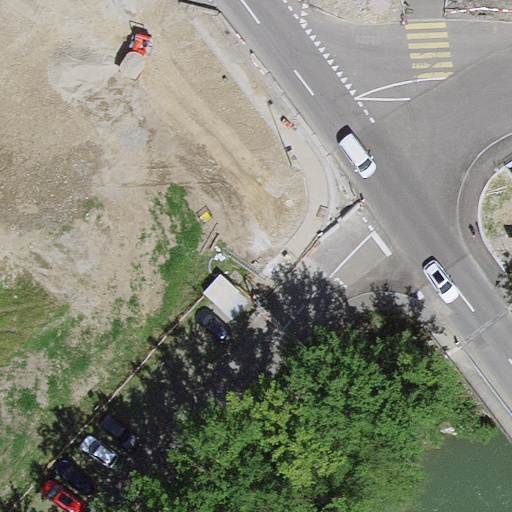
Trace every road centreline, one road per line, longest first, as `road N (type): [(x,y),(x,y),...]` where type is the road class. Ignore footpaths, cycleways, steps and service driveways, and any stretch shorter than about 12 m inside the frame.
road 1 (unclassified): [(399,213),(119,511)]
road 2 (unclassified): [(399,213),(511,361)]
road 3 (unclassified): [(511,78),(441,90),(346,138)]
road 4 (unclassified): [(243,0),(346,138)]
